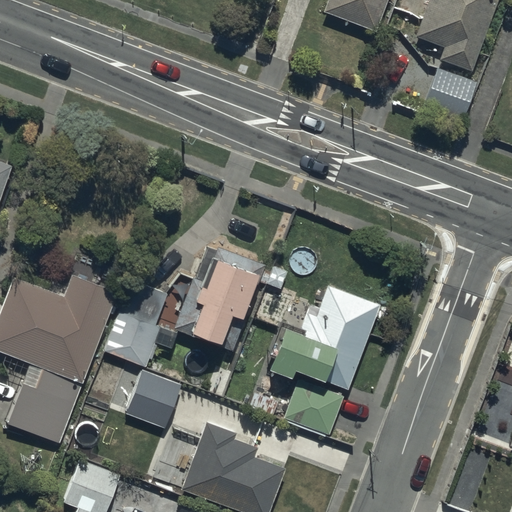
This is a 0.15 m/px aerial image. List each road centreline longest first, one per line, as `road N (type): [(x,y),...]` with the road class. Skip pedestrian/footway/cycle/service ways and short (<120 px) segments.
road 1 (tertiary): [(0,21),(491,208)]
road 2 (residential): [(378,511),(491,208)]
